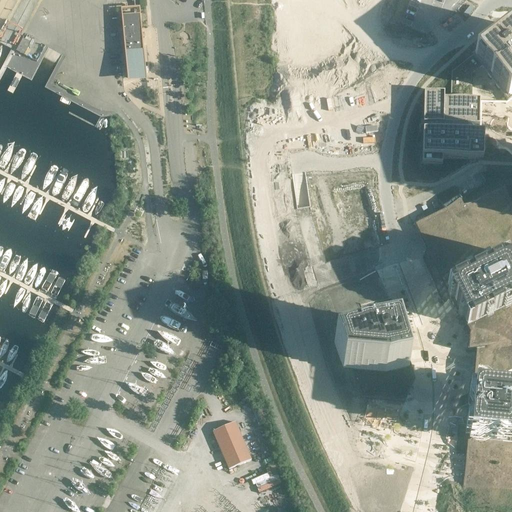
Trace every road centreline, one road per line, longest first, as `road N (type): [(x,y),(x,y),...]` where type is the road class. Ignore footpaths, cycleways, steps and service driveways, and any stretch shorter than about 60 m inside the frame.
road 1 (unknown): [(319,511),(277,424),(235,298),(216,197),(205,0)]
road 2 (residential): [(391,123),(284,162),(266,186),(261,231),(333,452),(367,511)]
road 3 (residential): [(416,511),(440,411),(429,341),(395,242)]
road 4 (unknown): [(226,0),(248,218)]
road 5 (residential): [(495,0),(407,87),(391,123)]
road 6 (residential): [(391,123),(385,159),(395,242)]
